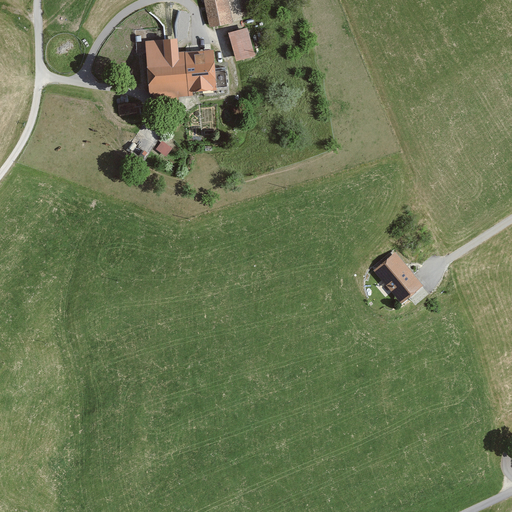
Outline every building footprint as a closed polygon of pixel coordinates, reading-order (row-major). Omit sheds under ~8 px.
[(204,0),(208,26),(231,23),(228,0),(204,0)] [(257,55),(249,27),(227,33),(235,61),(257,55)] [(142,43),(147,96),(215,90),(212,50),(177,54),(176,40),(142,43)] [(158,144),(168,150),(174,140),(163,134),(158,144)] [(404,303),(425,285),(390,247),(369,265),(404,303)]
